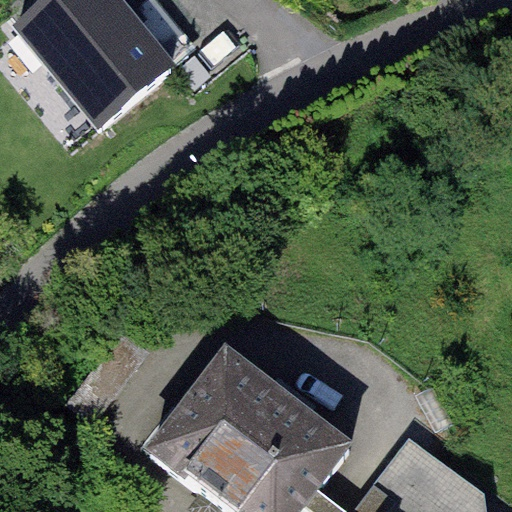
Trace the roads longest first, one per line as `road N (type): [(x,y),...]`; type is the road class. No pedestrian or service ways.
road 1 (residential): [(330,77),(126,199),(0,334)]
road 2 (residential): [(501,0),(330,77)]
